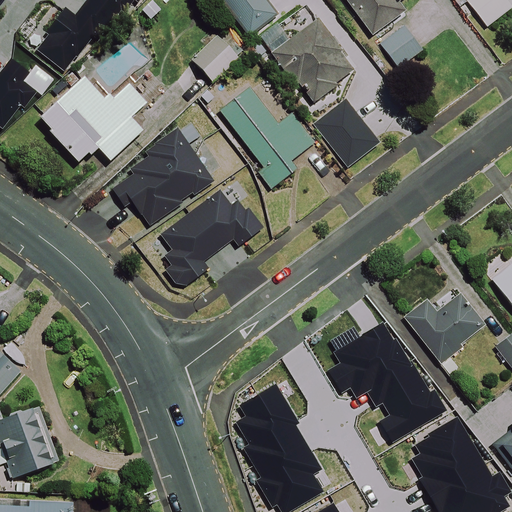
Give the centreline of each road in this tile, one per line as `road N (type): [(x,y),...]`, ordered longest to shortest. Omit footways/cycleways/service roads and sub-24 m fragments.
road 1 (residential): [(156,379),(186,367),(511,120)]
road 2 (tertiary): [(156,379),(104,294),(0,208)]
road 3 (tertiary): [(202,511),(156,379)]
